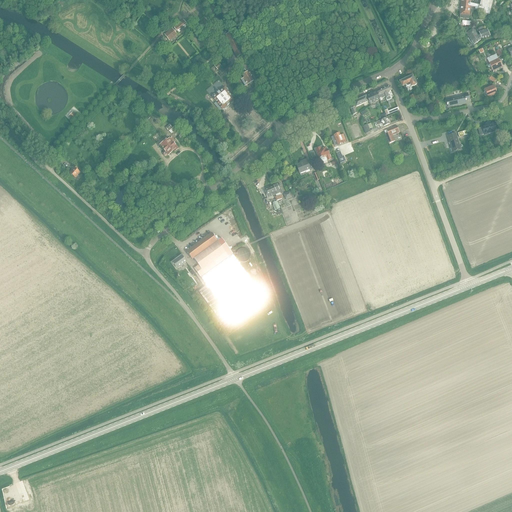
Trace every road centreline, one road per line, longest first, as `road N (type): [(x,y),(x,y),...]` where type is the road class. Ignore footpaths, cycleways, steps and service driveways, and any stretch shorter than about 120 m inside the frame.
road 1 (residential): [(148,248),(302,111),(388,71)]
road 2 (secondary): [(0,471),(235,378)]
road 3 (secondary): [(235,378),(469,285)]
road 4 (unclassified): [(185,308),(0,138)]
road 5 (unclassified): [(310,511),(235,378)]
road 6 (unclassified): [(144,252),(53,171)]
road 7 (residential): [(408,121),(490,105),(511,76)]
